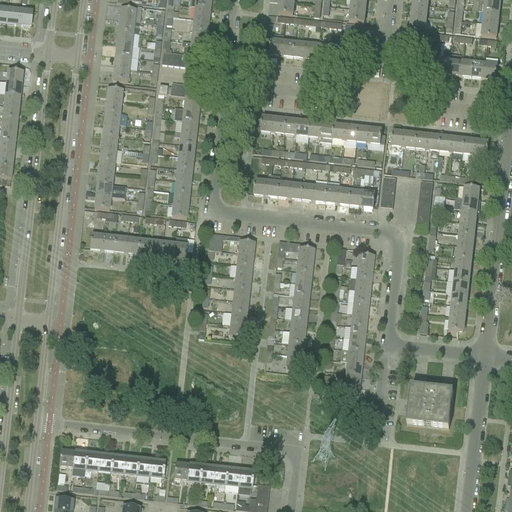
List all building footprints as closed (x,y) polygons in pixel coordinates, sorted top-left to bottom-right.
[(189,0),(189,10),(195,11),(210,12),(211,0),(208,0),(189,0)] [(353,0),(351,0),(351,12),(366,13),(367,1),(353,0)] [(478,14),(484,15),(499,17),(500,5),(485,3),(479,2),(478,14)] [(294,6),(279,4),(278,16),(293,18),(294,6)] [(413,6),(411,18),(427,19),(428,8),(413,6)] [(120,11),(118,23),(134,25),(140,26),(141,10),(136,10),(135,13),(120,11)] [(208,24),(210,12),(195,11),(193,22),(208,24)] [(6,27),(18,28),(19,13),(7,12),(6,27)] [(366,13),(351,12),(349,24),(365,26),(366,13)] [(19,13),(18,28),(30,30),(32,15),(19,13)] [(484,15),(483,27),(498,29),(499,17),(484,15)] [(427,19),(411,18),(410,31),(425,33),(427,19)] [(193,22),(192,34),(207,36),(208,24),(193,22)] [(118,23),(117,35),(133,37),(138,38),(139,26),(134,25),(118,23)] [(476,26),(475,38),(481,39),(486,40),(496,41),(498,29),(483,27),(476,26)] [(206,48),(207,36),(192,34),(191,46),(206,48)] [(117,35),(116,47),(131,49),(133,37),(117,35)] [(269,58),(281,59),(283,44),(271,43),(269,58)] [(281,59),(293,60),(295,45),(283,44),(281,59)] [(182,45),(181,50),(183,50),(182,58),(186,58),(189,58),(192,59),(198,59),(204,60),(206,48),(191,46),(182,45)] [(293,60),(305,62),(307,47),(295,45),(293,60)] [(116,47),(114,59),(130,61),(137,62),(139,50),(131,49),(116,47)] [(305,62),(317,63),(318,48),(307,47),(305,62)] [(317,63),(329,64),(330,49),(318,48),(317,63)] [(330,49),(329,64),(341,66),(341,63),(342,57),(343,51),(330,49)] [(449,62),(447,78),(459,79),(461,64),(461,59),(449,58),(449,62)] [(114,59),(113,71),(129,73),(136,74),(137,62),(130,61),(114,59)] [(423,75),(435,76),(437,61),(425,60),(424,66),(423,72),(423,75)] [(435,76),(447,78),(449,62),(437,61),(435,76)] [(459,79),(471,80),(473,65),(461,64),(459,79)] [(471,80),(483,82),(485,66),(473,65),(471,80)] [(485,66),(483,82),(495,83),(497,68),(485,66)] [(129,73),(113,71),(112,83),(127,85),(129,73)] [(7,73),(6,85),(21,87),(22,75),(7,73)] [(6,85),(4,97),(19,99),(21,87),(6,85)] [(163,98),(165,98),(166,98),(167,91),(167,89),(159,88),(158,97),(159,97),(163,98)] [(107,91),(105,103),(121,105),(122,93),(107,91)] [(4,97),(3,109),(18,111),(19,99),(4,97)] [(184,100),(182,112),(198,114),(199,102),(194,101),(188,100),(184,100)] [(105,103),(104,115),(120,117),(121,105),(105,103)] [(3,109),(2,121),(17,123),(18,111),(3,109)] [(174,111),(173,123),(175,123),(181,124),(197,126),(198,114),(182,112),(174,111)] [(104,115),(103,127),(118,129),(120,117),(104,115)] [(260,134),(273,136),(274,121),(262,119),(260,134)] [(2,121),(0,133),(15,135),(17,123),(2,121)] [(273,136),(285,137),(286,122),(274,121),(273,136)] [(285,137),(296,138),(298,123),(286,122),(285,137)] [(175,123),(174,135),(179,136),(195,138),(197,126),(181,124),(175,123)] [(296,138),(296,145),(308,146),(308,140),(310,125),(298,123),(296,138)] [(308,140),(320,141),(322,126),(310,125),(308,140)] [(320,141),(320,145),(332,147),(332,143),(334,127),(322,126),(320,141)] [(103,127),(101,139),(117,141),(118,129),(103,127)] [(332,143),(344,144),(346,129),(334,127),(332,143)] [(344,144),(356,145),(358,130),(346,129),(344,144)] [(356,145),(368,146),(370,131),(358,130),(356,145)] [(382,133),(370,131),(368,146),(384,148),(385,139),(381,139),(382,133)] [(0,133),(0,135),(0,144),(14,146),(15,135),(0,133)] [(392,140),(391,149),(403,150),(404,135),(392,134),(392,140)] [(174,135),(174,140),(179,141),(178,148),(194,150),(195,138),(179,136),(174,135)] [(403,150),(415,152),(416,137),(404,135),(403,150)] [(415,152),(427,153),(428,138),(416,137),(415,152)] [(427,153),(439,154),(440,139),(428,138),(427,153)] [(101,139),(100,151),(116,153),(117,141),(101,139)] [(439,154),(450,156),(452,141),(440,139),(439,154)] [(450,156),(462,157),(464,142),(452,141),(450,156)] [(462,157),(474,158),(476,143),(464,142),(462,157)] [(476,143),(474,158),(486,160),(488,145),(476,143)] [(0,144),(0,157),(13,159),(14,146),(0,144)] [(178,148),(177,160),(193,162),(194,150),(178,148)] [(152,149),(151,157),(157,158),(161,158),(161,152),(157,152),(158,150),(152,149)] [(100,151),(99,163),(114,165),(116,153),(100,151)] [(0,157),(0,169),(11,171),(13,159),(0,157)] [(177,160),(175,172),(191,174),(193,162),(177,160)] [(99,163),(97,175),(113,177),(114,165),(99,163)] [(11,171),(0,169),(0,181),(10,183),(11,171)] [(175,172),(174,184),(190,185),(191,174),(175,172)] [(365,177),(364,185),(369,186),(372,186),(373,178),(377,179),(378,173),(374,173),(365,172),(365,177)] [(97,175),(96,187),(112,189),(113,177),(97,175)] [(253,198),(266,199),(267,184),(255,182),(253,198)] [(174,184),(173,196),(189,197),(190,185),(174,184)] [(266,199),(277,200),(279,185),(267,184),(266,199)] [(277,200),(289,202),(291,186),(279,185),(277,200)] [(289,202),(301,203),(303,188),(291,186),(289,202)] [(96,187),(95,199),(110,201),(124,202),(125,190),(112,189),(96,187)] [(301,203),(313,204),(315,189),(303,188),(301,203)] [(313,204),(325,206),(327,190),(315,189),(313,204)] [(459,189),(458,201),(462,201),(478,203),(479,190),(464,189),(459,189)] [(325,206),(337,207),(339,192),(327,190),(325,206)] [(337,207),(349,208),(351,193),(339,192),(337,207)] [(349,208),(361,209),(363,194),(351,193),(349,208)] [(363,194),(361,209),(373,211),(375,196),(363,194)] [(173,196),(171,208),(187,209),(189,197),(173,196)] [(446,199),(440,198),(439,207),(433,207),(433,211),(444,212),(446,199)] [(110,201),(95,199),(93,211),(109,213),(110,201)] [(461,213),(462,201),(455,200),(454,212),(461,213)] [(462,201),(461,213),(476,215),(476,214),(478,215),(479,207),(477,207),(478,203),(462,201)] [(187,209),(171,208),(170,220),(186,222),(187,209)] [(461,213),(460,225),(475,227),(476,215),(461,213)] [(460,225),(458,237),(474,239),(475,227),(460,225)] [(89,252),(101,253),(103,238),(90,237),(89,252)] [(238,245),(237,257),(252,258),(254,246),(244,245),(244,241),(209,237),(208,253),(214,254),(221,254),(222,243),(238,245)] [(458,237),(457,249),(472,250),(474,239),(458,237)] [(101,253),(113,255),(115,240),(103,238),(101,253)] [(113,255),(125,256),(127,241),(115,240),(113,255)] [(174,246),(172,262),(185,263),(187,248),(186,248),(187,242),(175,240),(174,246)] [(125,256),(137,257),(138,242),(127,241),(125,256)] [(137,257),(149,259),(150,244),(138,242),(137,257)] [(149,259),(161,260),(162,245),(150,244),(149,259)] [(161,260),(172,262),(174,246),(162,245),(161,260)] [(278,245),(276,260),(282,261),(283,261),(284,254),(285,254),(298,256),(297,263),(312,265),(314,253),(301,251),(302,247),(278,245)] [(457,249),(456,261),(471,262),(472,250),(457,249)] [(338,251),(336,267),(342,268),(343,268),(345,252),(338,251)] [(237,257),(235,269),(251,270),(252,258),(237,257)] [(358,258),(357,270),(372,272),(373,259),(358,258)] [(456,261),(454,273),(470,274),(471,262),(456,261)] [(297,263),(296,275),(311,277),(312,265),(297,263)] [(235,269),(234,280),(250,282),(251,270),(235,269)] [(357,270),(355,282),(370,283),(372,272),(357,270)] [(454,273),(453,285),(468,286),(470,274),(454,273)] [(296,275),(294,287),(309,289),(311,277),(296,275)] [(234,280),(233,292),(248,294),(250,282),(234,280)] [(355,282),(354,294),(369,295),(370,283),(355,282)] [(274,285),(273,293),(278,294),(279,289),(289,290),(289,287),(279,286),(279,285),(274,285)] [(453,285),(452,296),(467,298),(468,286),(453,285)] [(294,287),(293,299),(308,301),(309,289),(294,287)] [(233,292),(231,304),(247,306),(248,294),(233,292)] [(354,294),(353,306),(368,307),(369,295),(354,294)] [(452,296),(450,308),(466,310),(467,298),(452,296)] [(293,299),(292,311),(307,312),(308,301),(293,299)] [(231,304),(230,316),(246,318),(247,306),(231,304)] [(353,306),(351,318),(366,319),(368,307),(353,306)] [(450,308),(449,320),(464,322),(466,310),(450,308)] [(292,311),(290,323),(305,324),(307,312),(292,311)] [(230,316),(229,328),(244,330),(246,318),(230,316)] [(426,318),(421,317),(419,336),(426,337),(428,326),(425,326),(426,318)] [(351,318),(350,329),(365,331),(366,319),(351,318)] [(464,322),(449,320),(448,333),(463,334),(464,322)] [(290,323),(289,335),(304,336),(305,324),(290,323)] [(244,330),(229,328),(227,340),(243,342),(244,330)] [(350,329),(349,341),(363,343),(365,331),(350,329)] [(289,335),(288,347),(303,348),(304,336),(289,335)] [(349,341),(347,353),(362,355),(363,343),(349,341)] [(288,347),(286,358),(301,360),(303,348),(288,347)] [(347,353),(346,365),(361,367),(362,355),(347,353)] [(301,360),(286,358),(285,371),(300,372),(301,360)] [(346,365),(345,377),(359,379),(361,367),(346,365)] [(345,377),(343,389),(358,391),(359,379),(345,377)] [(358,391),(343,389),(342,401),(357,403),(358,391)] [(410,389),(407,417),(406,427),(448,431),(452,394),(410,389)] [(58,470),(72,471),(73,455),(60,453),(58,470)] [(72,471),(71,478),(84,480),(84,472),(86,456),(73,455),(72,471)] [(84,472),(97,474),(99,457),(86,456),(84,472)] [(97,474),(110,475),(112,459),(99,457),(97,474)] [(110,475),(123,477),(125,460),(112,459),(110,475)] [(123,477),(136,478),(137,462),(125,460),(123,477)] [(136,478),(148,480),(150,463),(137,462),(136,478)] [(150,463),(148,480),(162,481),(164,465),(150,463)] [(173,482),(186,484),(188,467),(174,466),(173,482)] [(186,484),(199,485),(201,469),(188,467),(186,484)] [(199,485),(212,487),(213,470),(201,469),(199,485)] [(212,487),(224,488),(226,472),(213,470),(212,487)] [(224,488),(224,494),(237,496),(237,490),(239,473),(226,472),(224,488)] [(239,473),(237,490),(250,491),(252,475),(239,473)] [(55,496),(53,511),(71,511),(73,503),(71,503),(72,498),(67,497),(65,497),(55,496)] [(234,511),(253,511),(254,509),(255,504),(255,502),(249,501),(248,508),(244,507),(244,506),(236,505),(234,511)]
